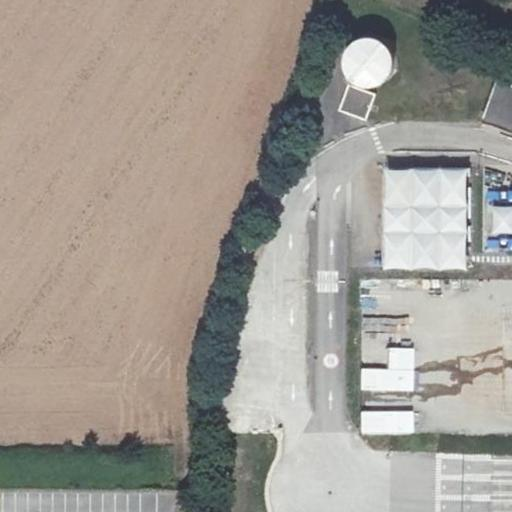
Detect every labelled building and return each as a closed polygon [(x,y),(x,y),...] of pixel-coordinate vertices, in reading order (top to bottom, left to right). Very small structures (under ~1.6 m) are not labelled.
[(355,80),(362,84),(370,86),(378,85),(385,81),(391,75),(394,68),(395,60),(393,52),(389,45),(383,39),(375,37),(367,36),(359,39),(352,44),(348,51),(345,59),(346,67),(349,74),(355,80)] [(511,85),(498,80),(484,121),(511,131),(511,85)] [(351,84),(341,110),(367,119),(376,94),(351,84)] [(385,166),(385,269),(471,269),(471,167),(385,166)] [(493,202),(511,201),(511,190),(492,191),(493,202)] [(511,232),(511,204),(490,206),(491,234),(511,232)] [(511,283),(369,283),(368,439),(511,440),(511,283)]
